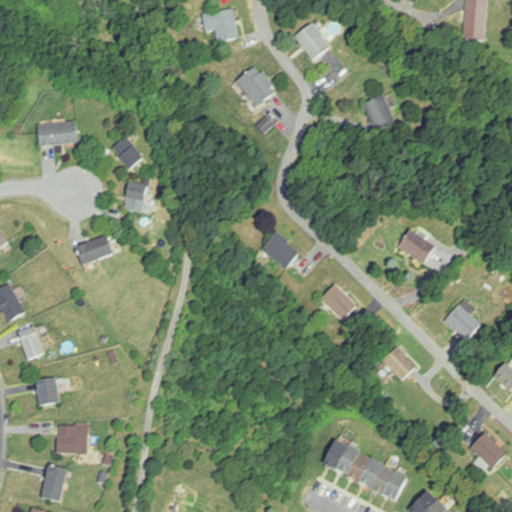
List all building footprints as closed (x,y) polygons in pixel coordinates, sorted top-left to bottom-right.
[(236,9),(204,13),(207,32),(219,30),(221,42),(241,40),(236,9)] [(467,42),(489,42),(489,11),(467,11),(467,42)] [(312,25),(331,48),(316,60),(298,38),(312,25)] [(259,109),(280,93),(261,67),(240,83),(259,109)] [(366,105),(379,134),(398,125),(386,97),(366,105)] [(77,123),(39,127),(42,148),(79,144),(77,123)] [(136,170),(147,155),(125,139),(115,154),(136,170)] [(145,215),(150,186),(132,183),(126,212),(145,215)] [(0,251),(10,244),(0,229),(0,251)] [(438,247),(412,232),(401,250),(427,265),(438,247)] [(303,255),(281,233),(264,250),(286,271),(303,255)] [(84,264),(115,258),(111,239),(80,246),(84,264)] [(0,292),(0,302),(11,324),(28,315),(14,285),(0,292)] [(359,307),(345,321),(323,300),(338,285),(359,307)] [(469,342),(490,320),(468,300),(448,322),(469,342)] [(20,334),(30,363),(47,356),(37,328),(20,334)] [(384,363),(404,383),(419,368),(400,348),(384,363)] [(39,383),(42,409),(62,406),(59,381),(39,383)] [(60,425),(60,456),(91,456),(91,425),(60,425)] [(494,469),(509,454),(489,434),(473,449),(494,469)] [(411,475),(337,445),(326,470),(400,501),(411,475)] [(64,504),(70,471),(50,468),(45,501),(64,504)] [(450,511),(431,493),(412,511),(450,511)]
